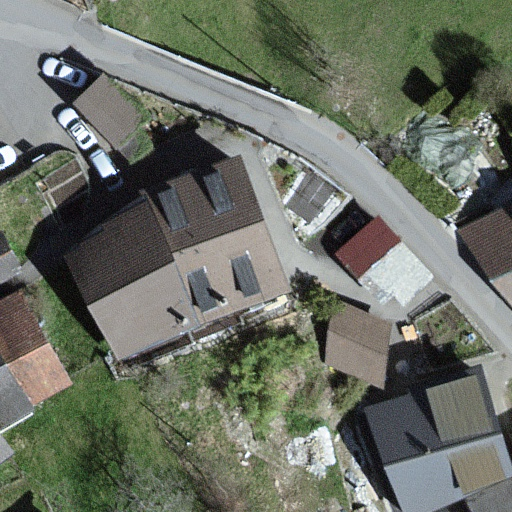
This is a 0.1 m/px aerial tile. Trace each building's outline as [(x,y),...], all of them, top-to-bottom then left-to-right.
[(146,117),(103,76),(75,106),(118,146),(146,117)] [(288,290),(237,159),(149,193),(200,324),(288,290)] [(123,361),(200,324),(149,193),(66,255),(123,361)] [(511,202),(461,227),(497,280),(511,272),(511,202)] [(432,277),(374,221),(339,258),(397,313),(432,277)] [(0,284),(23,271),(2,232),(0,233),(0,284)] [(511,272),(497,280),(511,301),(511,272)] [(0,462),(15,453),(1,432),(36,409),(33,404),(73,378),(17,291),(0,301),(0,462)] [(418,511),(511,474),(511,461),(475,369),(369,411),(410,511),(418,511)] [(511,511),(511,477),(466,503),(471,511),(511,511)]
